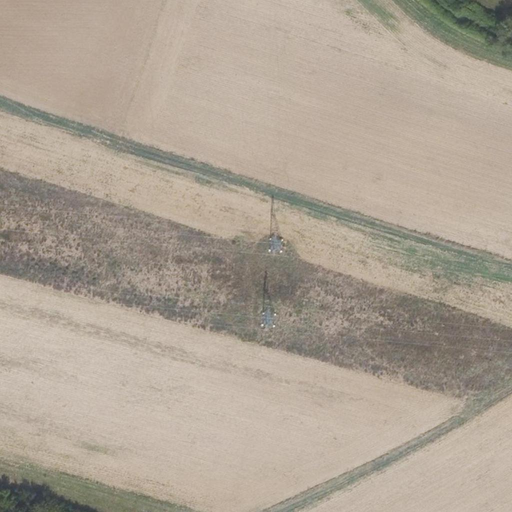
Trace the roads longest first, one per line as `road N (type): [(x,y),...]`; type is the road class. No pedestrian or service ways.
road 1 (track): [(511,271),(0,108)]
road 2 (track): [(283,511),(386,467),(511,388)]
